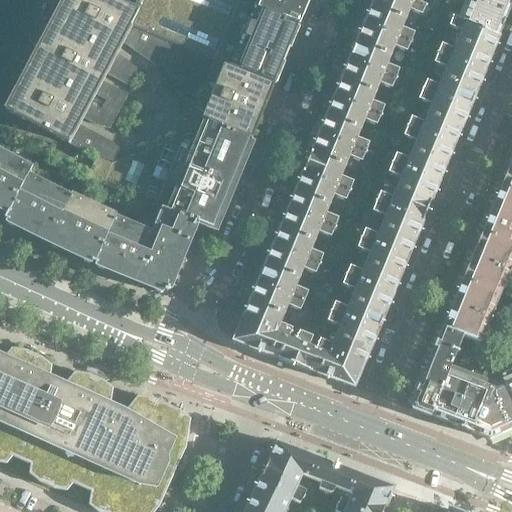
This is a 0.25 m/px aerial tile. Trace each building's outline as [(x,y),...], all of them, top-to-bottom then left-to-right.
[(115,55),(121,43),(130,26),(138,11),(137,11),(116,0),(61,0),(26,65),(117,114),(127,95),(101,81),(105,74),(126,85),(135,69),(124,59),(115,55)] [(234,0),(135,0),(133,7),(138,10),(137,11),(138,11),(130,26),(230,67),(273,85),(274,85),(298,26),(234,0)] [(234,0),(298,26),(308,3),(308,0),(234,0)] [(423,7),(417,4),(406,0),(373,0),(371,7),(403,20),(407,11),(419,16),(423,7)] [(439,14),(444,0),(435,0),(431,10),(439,14)] [(448,17),(454,0),(444,0),(439,14),(448,17)] [(506,16),(511,0),(471,0),(470,2),(506,16)] [(497,37),(506,16),(470,2),(462,23),(497,37)] [(400,30),(403,20),(371,7),(364,25),(408,44),(412,34),(400,30)] [(497,37),(462,23),(453,19),(449,28),(461,33),(457,42),(489,56),(497,37)] [(408,44),(364,25),(363,25),(356,44),(388,57),(392,48),(404,53),(408,44)] [(250,143),(273,85),(230,67),(130,26),(121,43),(150,63),(151,63),(180,83),(176,93),(181,97),(183,93),(197,98),(194,107),(206,116),(208,117),(200,139),(244,158),(250,143)] [(482,74),(489,56),(457,42),(453,51),(441,47),(437,56),(482,74)] [(385,66),(388,57),(356,44),(348,62),(393,80),(397,71),(385,66)] [(482,74),(437,56),(434,65),(446,70),(442,79),(475,92),(482,74)] [(393,80),(348,62),(341,80),(373,93),(377,84),(389,89),(393,80)] [(109,129),(117,114),(26,65),(3,110),(77,149),(114,162),(129,157),(110,142),(78,125),(82,117),(96,126),(109,129)] [(467,111),(475,92),(442,79),(438,88),(426,83),(422,92),(467,111)] [(370,103),(373,93),(341,80),(334,99),(378,117),(382,108),(370,103)] [(467,111),(422,92),(419,101),(431,106),(427,115),(459,129),(467,111)] [(378,117),(334,99),(326,117),(358,130),(362,121),(374,126),(378,117)] [(452,147),(459,129),(427,115),(423,125),(411,120),(407,129),(452,147)] [(354,139),(358,130),(326,117),(318,135),(363,153),(367,144),(354,139)] [(444,165),(452,147),(407,129),(404,138),(416,143),(412,152),(444,165)] [(244,158),(200,139),(189,134),(129,157),(114,162),(111,163),(102,185),(145,202),(169,212),(180,217),(195,224),(195,223),(214,231),(244,158)] [(363,153),(318,135),(310,154),(343,167),(347,158),(359,163),(363,153)] [(437,184),(444,165),(412,152),(408,161),(396,156),(392,165),(437,184)] [(339,177),(343,167),(310,154),(302,173),(347,191),(351,181),(339,177)] [(153,239),(113,221),(113,220),(69,199),(68,199),(67,201),(25,179),(29,172),(0,156),(0,218),(19,229),(39,239),(53,246),(74,255),(90,263),(103,268),(120,275),(128,279),(147,286),(165,294),(189,237),(174,231),(180,217),(169,212),(145,202),(138,219),(153,239)] [(511,164),(510,164),(500,187),(501,187),(511,191),(511,164)] [(437,184),(392,165),(388,175),(400,180),(396,189),(429,203),(437,184)] [(347,191),(302,173),(295,192),(327,205),(331,196),(343,201),(347,191)] [(511,191),(501,187),(491,210),(511,218),(511,191)] [(421,222),(429,203),(396,189),(393,198),(381,194),(377,203),(421,222)] [(324,214),(327,205),(295,192),(287,210),(332,229),(336,219),(324,214)] [(413,241),(421,222),(377,203),(373,213),(385,218),(381,227),(413,240),(413,241)] [(332,229),(287,210),(280,229),(312,242),(316,233),(328,237),(332,229)] [(511,218),(491,210),(481,233),(511,246),(511,218)] [(189,237),(195,224),(180,217),(174,231),(189,237)] [(405,259),(413,240),(381,227),(377,236),(365,232),(361,241),(405,259)] [(309,251),(312,242),(280,229),(272,247),(317,265),(321,256),(309,251)] [(511,246),(481,233),(471,257),(507,272),(511,259),(511,246)] [(398,277),(405,259),(361,241),(357,250),(370,255),(366,264),(398,277)] [(317,265),(272,247),(264,265),(297,279),(301,269),(313,274),(317,265)] [(497,295),(507,272),(471,257),(461,280),(462,281),(497,295)] [(390,295),(398,277),(366,264),(362,273),(350,268),(346,277),(390,295)] [(293,288),(297,279),(264,265),(257,283),(302,302),(306,293),(293,288)] [(391,295),(390,295),(346,277),(342,287),(354,291),(351,301),(383,314),(391,295)] [(487,319),(497,295),(462,281),(452,305),(487,319)] [(302,302),(257,283),(249,302),(282,316),(286,306),(298,311),(302,302)] [(376,332),(383,314),(351,301),(347,310),(335,305),(331,314),(376,332)] [(278,325),(282,316),(249,302),(241,321),(285,339),(289,329),(278,325)] [(477,344),(487,319),(452,305),(442,329),(461,337),(477,344)] [(368,351),(376,332),(331,314),(327,323),(339,328),(335,337),(368,351)] [(277,359),(285,339),(241,321),(233,342),(249,348),(249,349),(267,356),(267,355),(277,359)] [(445,374),(461,337),(442,329),(441,329),(429,360),(428,360),(428,361),(426,367),(445,374)] [(308,371),(316,351),(308,348),(311,339),(298,333),(294,343),(285,339),(277,359),(308,371)] [(360,369),(368,351),(335,337),(332,347),(319,342),(316,351),(360,369)] [(184,449),(189,420),(179,412),(150,399),(137,397),(123,413),(109,407),(111,390),(101,381),(87,375),(74,373),(63,386),(62,386),(49,380),(48,379),(50,367),(40,358),(24,351),(11,349),(3,359),(2,359),(0,358),(0,463),(5,464),(11,457),(29,465),(28,475),(38,483),(53,489),(66,492),(72,484),(90,492),(88,506),(95,511),(153,511),(158,507),(184,449)] [(352,388),(360,369),(316,351),(308,371),(317,375),(324,377),(336,382),(352,388)] [(429,417),(445,374),(426,367),(423,373),(423,374),(410,405),(410,406),(411,410),(411,411),(429,418),(429,417)] [(450,425),(466,382),(445,374),(429,417),(450,425)] [(511,378),(503,383),(505,387),(511,402),(511,378)] [(487,390),(470,433),(488,440),(491,439),(511,429),(511,402),(505,387),(503,383),(501,379),(489,385),(487,390)] [(470,433),(487,390),(466,382),(450,425),(450,426),(470,433)] [(309,480),(317,460),(317,459),(307,455),(307,456),(276,444),(268,461),(299,476),(309,480)] [(343,493),(351,473),(317,460),(309,480),(317,483),(315,488),(330,494),(335,492),(336,490),(343,493)] [(294,486),(299,476),(268,461),(260,479),(299,497),(303,490),(294,486)] [(384,507),(392,489),(361,477),(362,476),(351,472),(351,473),(343,493),(351,496),(352,493),(384,507)] [(299,497),(260,479),(252,496),(283,510),(287,500),(296,504),(299,497)] [(347,511),(381,511),(384,507),(352,493),(351,496),(348,503),(339,500),(336,507),(347,511)] [(282,511),(283,510),(252,496),(244,511),(282,511)]
